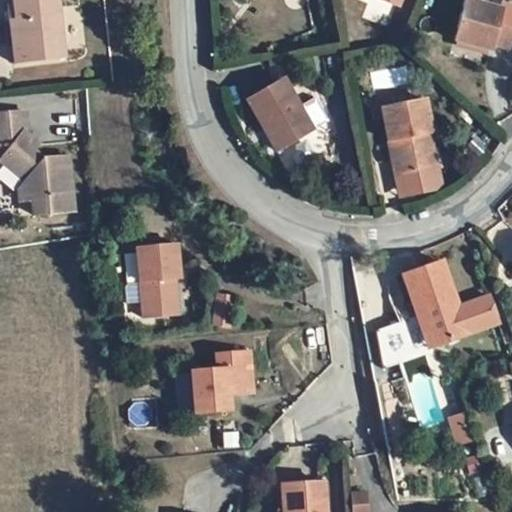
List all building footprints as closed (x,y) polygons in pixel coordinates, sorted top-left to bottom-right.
[(20,23),(23,65),(57,63),(55,0),(9,0),(11,23),(20,23)] [(504,18),(466,9),(458,49),(495,57),(497,49),(511,52),(511,9),(506,9),(504,18)] [(23,65),(20,23),(11,23),(4,23),(6,65),(23,65)] [(282,81),(246,106),(280,155),(315,131),(330,121),(315,99),(300,108),(282,81)] [(398,144),(406,180),(407,179),(432,174),(437,174),(428,136),(431,135),(424,104),(378,114),(386,147),(398,144)] [(0,172),(8,185),(15,185),(16,203),(25,202),(26,218),(67,215),(63,161),(35,165),(29,158),(16,144),(21,140),(20,117),(0,118),(0,172)] [(16,144),(29,158),(34,154),(21,140),(16,144)] [(386,147),(395,182),(406,180),(398,144),(386,147)] [(407,179),(410,199),(436,194),(432,174),(407,179)] [(15,185),(8,185),(9,204),(16,203),(15,185)] [(177,247),(132,249),(137,324),(177,322),(175,284),(179,284),(177,247)] [(410,311),(418,309),(431,348),(470,335),(499,325),(490,297),(457,308),(442,266),(399,280),(410,311)] [(418,309),(410,311),(424,351),(431,348),(418,309)] [(246,358),(211,361),(212,374),(186,377),(190,419),(225,416),(223,403),(250,400),(246,358)] [(466,415),(448,421),(451,433),(470,428),(466,415)] [(327,511),(326,482),(278,484),(279,511),(327,511)] [(370,511),(370,492),(353,493),(354,511),(370,511)]
